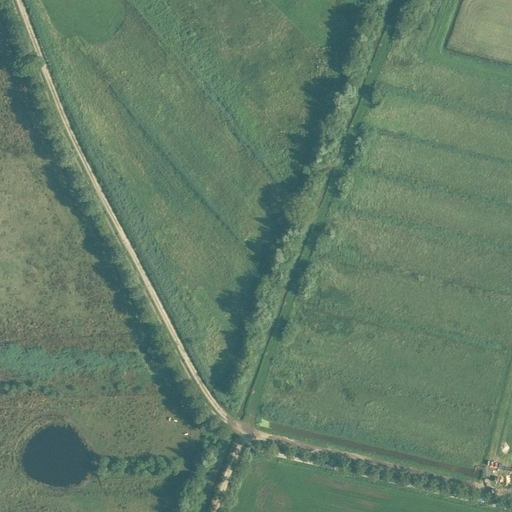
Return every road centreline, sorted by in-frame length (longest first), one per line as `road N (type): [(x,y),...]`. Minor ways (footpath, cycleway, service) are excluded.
road 1 (track): [(250,436),(209,399),(163,315),(80,147),(20,0)]
road 2 (track): [(250,436),(408,0)]
road 3 (track): [(250,436),(511,496)]
road 4 (track): [(511,78),(426,57),(447,0)]
